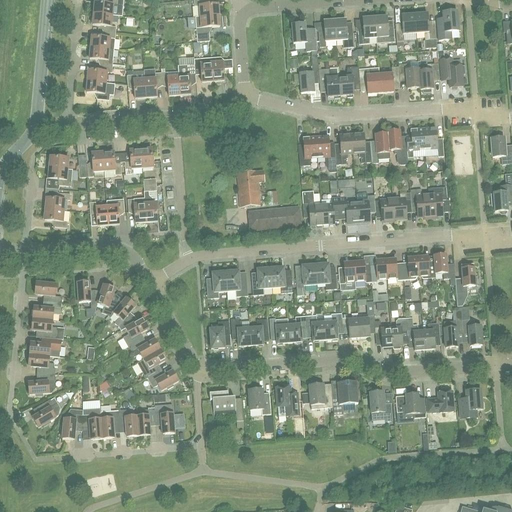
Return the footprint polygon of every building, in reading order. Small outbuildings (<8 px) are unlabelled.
[(118,6),(119,0),(117,0),(105,0),(105,5),(94,4),(93,15),(112,17),(120,17),(121,7),(118,6)] [(207,6),(207,0),(194,1),(194,7),(199,7),(200,18),(208,17),(219,16),(218,5),(207,6)] [(437,20),(438,28),(439,42),(451,41),(450,33),(458,32),(457,12),(443,13),(443,20),(437,20)] [(436,40),(435,26),(428,26),(427,14),(414,15),(416,34),(424,34),(425,41),(436,40)] [(103,27),(103,33),(115,34),(116,28),(111,27),(112,17),(93,15),(92,26),(103,27)] [(416,34),(414,15),(401,16),(402,28),(395,29),(396,43),(404,43),(403,35),(416,34)] [(219,16),(208,17),(200,18),(195,18),(197,35),(209,34),(209,28),(220,28),(219,16)] [(369,39),(376,39),(375,19),(371,19),(370,16),(364,17),(363,19),(364,32),(358,33),(359,46),(369,45),(369,39)] [(387,18),(375,19),(376,39),(383,38),(384,44),(395,43),(393,27),(393,28),(393,30),(388,30),(387,18)] [(325,43),(336,42),(335,22),(331,22),(331,20),(330,19),(325,19),(324,21),(325,22),(324,22),(325,35),(319,36),(319,34),(319,33),(318,33),(320,49),(326,48),(325,43)] [(335,22),(336,42),(342,41),(343,49),(354,48),(352,31),(352,33),(347,34),(346,21),(335,22)] [(307,53),(317,52),(315,30),(309,30),(309,32),(305,32),(305,24),(292,25),(292,31),(290,31),(291,38),(293,38),(293,45),(306,44),(307,53)] [(115,34),(103,33),(102,39),(91,38),(90,49),(109,50),(114,51),(115,40),(115,34)] [(209,34),(197,35),(197,43),(210,42),(209,34)] [(100,61),(100,67),(112,68),(113,62),(108,61),(109,50),(90,49),(89,60),(100,61)] [(195,73),(201,73),(202,84),(213,83),(211,64),(211,59),(194,60),(194,66),(195,71),(195,73)] [(448,73),(450,89),(451,89),(452,91),(457,90),(457,88),(463,88),(462,75),(465,75),(464,67),(453,68),(452,60),(440,61),(441,74),(448,73)] [(223,63),(211,64),(213,83),(224,82),(223,63)] [(420,91),(419,70),(410,71),(410,65),(398,66),(398,68),(399,79),(406,79),(407,90),(420,89),(420,91)] [(419,70),(420,91),(433,90),(432,79),(439,78),(438,65),(427,66),(427,72),(419,72),(419,70)] [(196,84),(195,73),(195,71),(194,66),(178,67),(178,78),(180,96),(191,96),(190,84),(196,84)] [(88,71),(87,83),(106,84),(107,73),(112,74),(112,68),(100,67),(99,72),(88,71)] [(360,84),(359,71),(358,68),(347,69),(346,78),(339,78),(341,97),(347,97),(347,99),(352,98),(353,96),(354,96),(352,82),(359,82),(359,84),(360,84)] [(399,81),(399,79),(398,68),(391,68),(392,75),(379,76),(380,94),(393,93),(393,82),(399,81)] [(380,94),(379,76),(379,69),(359,71),(360,84),(367,84),(367,95),(380,94)] [(340,97),(341,97),(339,78),(332,79),(330,70),(319,71),(320,86),(320,85),(327,84),(328,98),(334,98),(335,100),(340,99),(340,97)] [(162,87),(161,74),(144,75),(145,80),(146,99),(157,98),(156,87),(162,87)] [(180,96),(178,78),(168,78),(167,74),(161,74),(162,87),(168,86),(169,97),(180,96)] [(313,74),(299,75),(301,94),(314,93),(313,74)] [(127,77),(128,89),(134,89),(135,100),(146,99),(145,80),(134,81),(133,76),(127,77)] [(115,85),(106,84),(87,83),(86,94),(97,95),(97,101),(109,102),(110,96),(114,96),(115,85)] [(436,129),(423,130),(425,150),(437,149),(438,158),(444,157),(443,143),(437,143),(436,129)] [(407,146),(408,159),(413,158),(413,151),(425,150),(423,130),(411,131),(411,136),(406,136),(407,146)] [(399,132),(387,133),(389,154),(389,153),(389,151),(394,151),(394,155),(396,155),(397,163),(398,165),(400,166),(402,166),(408,166),(407,146),(401,147),(399,132)] [(378,164),(378,160),(390,160),(389,154),(387,133),(387,135),(376,136),(377,150),(371,151),(371,152),(372,164),(372,165),(378,164)] [(352,136),(353,154),(358,154),(359,159),(361,159),(361,164),(372,164),(371,152),(365,152),(363,135),(352,136)] [(335,154),(336,166),(346,165),(346,160),(348,160),(347,155),(353,154),(352,136),(340,137),(341,154),(335,154)] [(336,166),(335,154),(334,151),(329,151),(328,137),(316,138),(317,159),(325,158),(326,166),(330,174),(336,173),(336,166)] [(309,159),(317,159),(316,138),(303,139),(304,153),(299,154),(300,167),(310,166),(309,159)] [(502,166),(511,165),(511,151),(505,152),(504,139),(491,140),(492,159),(501,158),(502,166)] [(141,151),(142,169),(153,168),(152,150),(141,151)] [(142,169),(141,151),(130,151),(130,163),(125,163),(125,176),(132,175),(131,170),(142,169)] [(103,154),(104,172),(115,171),(115,176),(122,176),(121,163),(115,164),(114,153),(103,154)] [(104,172),(103,154),(92,154),(92,165),(87,166),(88,178),(94,178),(93,173),(104,172)] [(49,169),(68,170),(69,159),(50,158),(49,169)] [(88,178),(87,166),(79,166),(79,179),(88,178)] [(49,169),(48,180),(59,181),(58,187),(71,188),(73,171),(68,170),(49,169)] [(257,184),(264,183),(263,172),(236,174),(239,208),(259,207),(257,184)] [(493,194),(493,195),(491,195),(492,207),(494,207),(495,213),(499,212),(499,214),(501,215),(505,215),(507,213),(506,212),(508,212),(507,207),(511,206),(511,186),(501,187),(502,193),(493,194)] [(435,193),(428,194),(430,220),(437,219),(437,217),(442,217),(441,202),(447,201),(446,188),(435,189),(435,193)] [(411,204),(417,204),(418,219),(423,219),(423,220),(430,220),(428,194),(421,194),(421,190),(410,191),(411,201),(411,204)] [(393,200),(394,221),(406,220),(405,201),(411,201),(410,191),(410,194),(399,194),(400,200),(393,200)] [(309,205),(309,207),(310,227),(322,226),(321,206),(314,207),(313,192),(308,193),(309,205)] [(145,200),(145,205),(146,223),(157,222),(156,204),(154,204),(154,201),(149,197),(148,193),(144,193),(145,200)] [(45,210),(64,212),(65,201),(70,201),(70,195),(58,194),(57,200),(46,199),(45,210)] [(368,202),(357,203),(358,223),(370,223),(369,211),(370,210),(375,209),(375,202),(374,197),(367,197),(368,202)] [(321,206),(322,226),(334,225),(333,212),(339,211),(338,199),(321,201),(321,206)] [(347,224),(358,223),(357,203),(345,204),(345,199),(338,199),(339,211),(339,212),(345,212),(346,213),(347,224)] [(135,224),(146,223),(145,205),(145,200),(127,201),(128,214),(134,213),(135,224)] [(388,221),(394,221),(393,200),(380,201),(381,202),(375,202),(375,209),(380,209),(381,210),(383,225),(383,223),(388,223),(388,221)] [(106,203),(107,208),(108,226),(119,225),(118,214),(124,214),(123,201),(106,203)] [(89,204),(90,217),(96,216),(97,227),(108,226),(107,208),(96,208),(96,203),(89,204)] [(299,207),(248,212),(250,230),(301,225),(299,207)] [(64,212),(45,210),(44,221),(55,222),(55,228),(67,229),(68,223),(63,223),(64,212)] [(402,267),(403,282),(415,281),(416,279),(416,278),(419,278),(417,258),(417,255),(407,256),(408,268),(402,268),(402,267)] [(433,257),(434,264),(435,275),(442,275),(443,276),(444,280),(455,279),(454,268),(447,269),(446,256),(433,257)] [(435,279),(435,275),(434,264),(430,265),(428,263),(428,257),(417,258),(419,278),(422,278),(422,279),(423,280),(435,279)] [(377,281),(387,280),(385,260),(375,261),(376,267),(375,269),(370,269),(371,283),(375,283),(377,281)] [(385,260),(387,280),(397,280),(397,282),(403,282),(402,267),(398,267),(396,266),(396,260),(385,260)] [(364,262),(354,263),(355,283),(365,282),(367,284),(371,283),(370,269),(366,269),(364,268),(364,262)] [(345,284),(355,283),(354,263),(344,264),(344,270),(343,271),(338,272),(339,286),(344,285),(345,284)] [(329,265),(315,266),(317,286),(325,285),(326,291),(337,290),(335,275),(329,276),(329,265)] [(461,266),(462,279),(462,283),(455,283),(457,308),(462,307),(468,296),(467,289),(468,287),(478,287),(477,278),(474,278),(473,265),(461,266)] [(304,287),(317,286),(315,266),(302,267),(303,278),(295,278),(297,297),(304,296),(304,287)] [(284,268),(270,269),(272,289),(280,289),(281,295),(293,294),(291,279),(284,279),(284,268)] [(263,290),(272,289),(270,269),(257,270),(258,281),(252,282),(253,297),(264,296),(263,290)] [(239,272),(225,273),(227,293),(236,292),(236,298),(248,297),(247,282),(240,283),(239,272)] [(218,293),(227,293),(225,273),(212,274),(213,285),(207,285),(208,300),(219,299),(218,293)] [(47,303),(61,304),(62,298),(55,297),(56,285),(49,285),(49,283),(43,283),(43,284),(36,284),(35,296),(46,297),(47,298),(47,303)] [(95,311),(97,305),(100,297),(94,295),(91,295),(90,294),(89,283),(77,284),(78,291),(76,291),(76,297),(78,297),(78,304),(90,303),(91,310),(95,311)] [(110,319),(114,315),(113,314),(120,307),(115,303),(112,302),(111,300),(114,293),(115,290),(103,286),(100,297),(97,305),(104,307),(101,314),(106,315),(110,319)] [(124,301),(114,293),(111,300),(112,302),(115,303),(120,307),(124,301)] [(121,332),(125,329),(134,324),(131,319),(129,317),(128,315),(135,307),(126,299),(124,301),(120,307),(113,314),(114,315),(119,319),(114,324),(118,328),(121,332)] [(34,308),(33,320),(53,322),(53,315),(60,316),(61,304),(47,303),(46,308),(45,309),(34,308)] [(332,322),(324,323),(325,341),(338,340),(337,328),(343,327),(342,315),(331,316),(332,322)] [(306,330),(312,330),(313,342),(325,341),(324,323),(317,323),(316,317),(305,318),(306,330)] [(368,319),(358,320),(360,339),(370,338),(369,323),(374,323),(374,317),(368,317),(368,319)] [(301,330),(306,330),(305,318),(295,318),(296,325),(288,326),(289,344),(302,343),(301,330)] [(123,339),(128,348),(141,341),(138,337),(139,335),(149,330),(143,319),(134,324),(125,329),(129,335),(123,339)] [(349,339),(360,339),(358,320),(348,321),(348,319),(342,319),(342,325),(348,325),(349,339)] [(414,351),(425,351),(423,332),(419,333),(418,326),(414,326),(413,319),(406,320),(407,331),(407,332),(407,337),(413,337),(414,351)] [(52,328),(53,322),(33,320),(32,332),(43,333),(44,334),(43,339),(61,340),(56,340),(57,329),(52,328)] [(238,348),(251,347),(250,329),(242,330),(241,322),(237,323),(237,320),(231,321),(232,336),(237,335),(238,348)] [(257,328),(250,329),(251,347),(263,346),(262,333),(268,333),(267,320),(257,321),(257,328)] [(277,345),(289,344),(288,326),(288,320),(275,321),(275,320),(269,320),(270,333),(276,332),(277,345)] [(391,329),(392,348),(393,348),(393,349),(394,350),(400,350),(401,349),(401,347),(403,347),(401,332),(407,332),(407,331),(406,320),(398,320),(396,322),(396,329),(391,329)] [(469,334),(470,345),(470,347),(482,346),(481,327),(474,328),(474,321),(462,322),(463,334),(469,334)] [(380,322),(374,323),(375,329),(375,334),(381,334),(382,349),(392,348),(391,329),(390,325),(380,326),(380,322)] [(457,335),(463,334),(462,322),(443,323),(446,349),(458,348),(457,335)] [(218,329),(210,330),(211,350),(225,349),(224,338),(230,338),(229,323),(218,323),(218,329)] [(423,332),(425,351),(435,350),(434,337),(440,337),(439,324),(428,325),(429,332),(423,332)] [(29,356),(49,357),(59,358),(61,340),(43,339),(43,344),(42,345),(31,344),(29,356)] [(137,364),(160,351),(155,340),(145,346),(143,345),(141,341),(128,348),(134,358),(140,355),(143,360),(137,364)] [(160,351),(137,364),(146,380),(159,372),(156,368),(157,367),(166,361),(160,351)] [(49,364),(49,357),(29,356),(28,367),(39,368),(41,370),(40,376),(55,376),(55,370),(53,369),(54,364),(49,364)] [(161,377),(159,372),(146,380),(148,379),(153,389),(158,386),(161,392),(167,389),(168,390),(173,387),(173,386),(178,382),(172,372),(163,377),(161,377)] [(42,395),(49,394),(51,394),(56,389),(55,376),(40,376),(40,382),(39,383),(28,384),(29,396),(36,395),(36,397),(42,396),(42,395)] [(101,385),(103,394),(115,392),(113,383),(101,385)] [(356,383),(337,384),(338,390),(332,390),(332,393),(333,408),(334,417),(343,416),(343,412),(355,411),(355,405),(358,405),(356,383)] [(324,392),(323,386),(309,387),(311,410),(325,409),(333,408),(332,393),(326,394),(324,392)] [(298,393),(290,393),(289,388),(288,388),(286,387),(283,387),(281,389),(276,389),(278,418),(299,416),(298,402),(299,402),(298,393)] [(262,390),(248,391),(250,411),(261,410),(262,416),(271,416),(269,397),(263,398),(261,396),(263,395),(262,390)] [(459,398),(461,418),(478,417),(477,411),(482,410),(482,409),(483,407),(483,404),(482,402),(481,390),(465,392),(466,398),(459,398)] [(438,394),(439,400),(427,401),(428,413),(440,412),(440,414),(453,413),(451,393),(446,393),(445,392),(441,392),(440,394),(438,394)] [(228,399),(228,396),(228,393),(209,394),(210,401),(213,401),(213,414),(236,412),(236,422),(243,422),(241,399),(235,400),(235,399),(228,399)] [(370,394),(371,414),(372,422),(385,421),(385,423),(392,423),(391,405),(386,405),(384,404),(383,393),(370,394)] [(424,399),(418,400),(418,395),(405,396),(405,397),(395,397),(396,414),(404,413),(404,416),(411,415),(414,418),(414,420),(426,419),(424,399)] [(56,419),(55,418),(59,416),(60,409),(54,399),(51,401),(51,400),(40,407),(42,411),(42,413),(32,419),(38,429),(44,426),(45,427),(50,423),(50,422),(56,419)] [(173,421),(173,414),(172,405),(154,407),(155,424),(160,423),(161,424),(162,435),(174,434),(174,428),(175,428),(175,421),(173,421)] [(150,424),(155,424),(154,407),(154,409),(148,409),(148,411),(136,412),(137,417),(138,437),(150,436),(149,425),(150,424)] [(83,412),(82,429),(88,429),(90,430),(91,441),(102,440),(100,413),(100,409),(83,411),(83,412)] [(77,428),(82,429),(83,412),(70,410),(64,420),(63,427),(62,426),(61,433),(63,433),(62,440),(74,441),(76,430),(77,428)] [(126,438),(138,437),(137,417),(130,418),(130,411),(118,412),(119,426),(124,426),(126,427),(126,438)] [(115,427),(119,426),(118,412),(100,413),(102,440),(114,439),(113,428),(115,427)] [(271,419),(263,419),(264,433),(273,432),(271,419)] [(433,452),(441,451),(441,444),(432,444),(433,452)]
